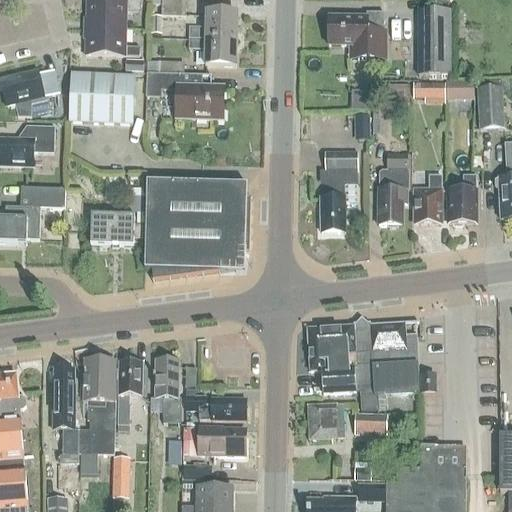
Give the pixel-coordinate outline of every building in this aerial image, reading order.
[(86,5),(86,31),(126,32),(126,15),(140,15),(140,0),(116,0),(117,5),(86,5)] [(185,8),(161,7),(160,19),(185,19),(185,8)] [(418,78),(450,78),(450,13),(418,13),(418,78)] [(366,21),(328,21),(328,48),(352,48),(352,62),(383,62),(384,15),(366,15),(366,21)] [(189,32),(189,42),(236,44),(237,17),(206,16),(206,32),(189,32)] [(151,20),(150,36),(160,37),(161,27),(157,27),(157,20),(151,20)] [(86,31),(86,32),(85,58),(139,60),(139,50),(125,50),(126,32),(86,31)] [(236,44),(189,42),(189,53),(205,54),(205,70),(235,70),(236,44)] [(143,75),(143,63),(125,63),(125,75),(143,75)] [(159,77),(183,77),(183,65),(159,65),(147,64),(147,76),(159,77)] [(38,78),(37,74),(0,82),(0,84),(6,110),(14,108),(17,120),(30,120),(30,104),(43,101),(59,97),(54,74),(38,78)] [(70,77),(68,125),(132,128),(135,80),(70,77)] [(201,90),(201,78),(159,77),(147,77),(147,98),(159,98),(159,91),(167,91),(176,91),(176,94),(176,122),(222,123),(223,91),(201,90)] [(501,83),(475,85),(476,92),(478,133),(504,131),(501,91),(501,83)] [(463,98),(473,98),(473,84),(463,84),(463,98)] [(414,102),(446,102),(446,87),(414,86),(414,102)] [(377,107),(409,107),(409,88),(377,87),(377,107)] [(356,91),(355,111),(373,111),(374,92),(356,91)] [(356,119),(357,131),(369,131),(368,119),(356,119)] [(53,157),(54,130),(26,129),(26,143),(0,142),(0,168),(33,170),(34,156),(53,157)] [(497,181),(494,184),(494,191),(498,194),(500,223),(511,222),(511,146),(504,147),(506,181),(497,181)] [(357,155),(324,156),(325,201),(320,201),(321,236),(345,235),(344,205),(358,205),(357,155)] [(378,229),(402,229),(402,207),(406,207),(406,193),(406,158),(387,158),(387,192),(378,192),(378,229)] [(414,194),(414,228),(440,228),(440,179),(428,179),(428,194),(414,194)] [(448,194),(449,228),(474,228),(474,179),(463,179),(463,194),(448,194)] [(133,227),(134,219),(121,219),(121,214),(103,214),(103,218),(91,218),(90,248),(133,250),(133,241),(145,242),(144,273),(151,273),(152,285),(234,274),(233,266),(244,265),(244,257),(249,257),(250,203),(246,203),(247,188),(146,185),(145,228),(133,227)] [(20,210),(5,210),(5,222),(0,221),(0,246),(26,247),(26,243),(39,243),(40,211),(64,212),(64,192),(20,191),(20,210)] [(321,373),(322,397),(355,395),(358,395),(358,399),(358,414),(377,413),(376,398),(385,397),(419,395),(418,373),(416,337),(406,338),(405,326),(370,329),(353,330),(307,332),(310,374),(321,373)] [(155,401),(163,402),(162,427),(181,427),(182,401),(177,401),(178,364),(155,363),(155,401)] [(78,458),(79,458),(90,458),(113,459),(115,405),(114,405),(115,383),(115,373),(115,365),(84,364),(83,405),(87,405),(87,424),(89,424),(89,434),(79,434),(78,458)] [(118,373),(115,373),(115,383),(118,383),(117,408),(116,428),(128,428),(129,408),(128,408),(128,400),(141,400),(142,366),(119,365),(118,373)] [(73,388),(73,373),(55,373),(55,388),(53,388),(53,406),(53,433),(63,433),(63,458),(78,458),(78,434),(72,434),(72,407),(74,407),(74,389),(73,388)] [(0,511),(26,511),(27,511),(20,421),(18,421),(18,413),(19,413),(24,410),(23,402),(18,401),(16,377),(0,378),(0,511)] [(420,378),(421,396),(435,396),(435,378),(420,378)] [(211,424),(245,425),(246,403),(211,402),(211,413),(206,413),(206,400),(186,400),(186,414),(199,414),(199,423),(211,424)] [(307,409),(308,443),(331,442),(344,441),(342,408),(330,409),(330,408),(307,409)] [(354,416),(353,438),(386,439),(386,417),(354,416)] [(211,459),(245,460),(245,442),(237,442),(237,433),(199,432),(199,457),(211,458),(211,459)] [(508,495),(511,494),(511,438),(499,439),(499,495),(508,495)] [(385,505),(384,511),(464,511),(465,472),(433,471),(434,449),(420,449),(420,471),(395,471),(395,485),(385,485),(385,487),(385,505)] [(112,484),(128,484),(129,462),(112,461),(112,484)] [(354,483),(370,483),(370,465),(354,465),(354,483)] [(183,483),(213,484),(214,468),(183,468),(183,483)] [(357,486),(357,505),(385,505),(385,487),(357,486)] [(197,510),(181,510),(180,511),(231,511),(231,492),(197,491),(197,510)] [(354,511),(354,501),(324,500),(324,503),(307,503),(307,511),(354,511)] [(66,511),(66,502),(46,502),(46,511),(66,511)]
